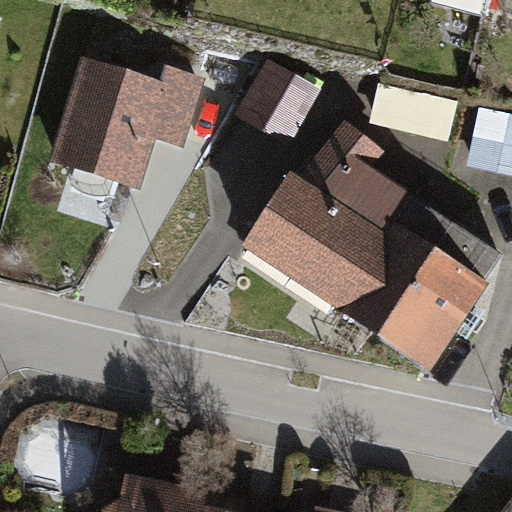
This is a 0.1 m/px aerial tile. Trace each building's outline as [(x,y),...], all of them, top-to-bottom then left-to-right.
[(160,82),(82,58),(49,163),(140,191),(156,141),(184,150),(206,79),(165,66),(160,82)] [(269,62),(236,119),(288,149),(320,92),(269,62)] [(381,86),(372,126),(449,144),(458,103),(381,86)] [(511,115),(479,109),(468,171),(511,179),(511,115)] [(300,186),(292,181),(243,255),(379,347),(451,228),(375,175),(388,158),(348,127),(300,186)] [(505,261),(451,228),(379,347),(433,379),(505,261)] [(199,511),(201,505),(127,489),(122,505),(111,511),(199,511)]
